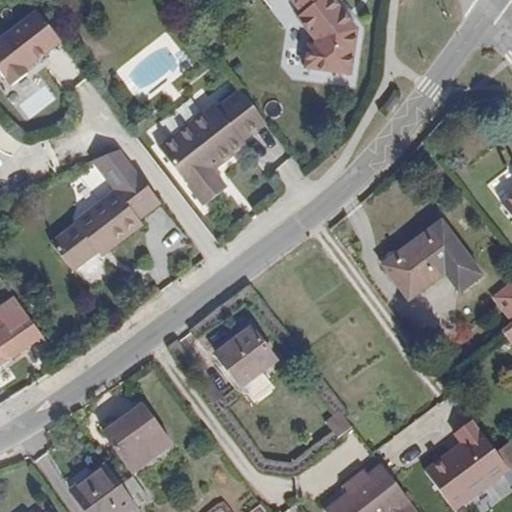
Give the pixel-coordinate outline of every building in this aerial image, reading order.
[(306,37),(298,71),(348,79),(355,32),(328,0),(283,0),(296,15),(292,18),(306,37)] [(0,38),(0,67),(10,81),(64,40),(40,8),(0,38)] [(220,98),(247,134),(267,118),(239,83),(220,98)] [(218,164),(251,140),(247,134),(220,98),(217,94),(159,137),(207,201),(232,182),(218,164)] [(69,230),(46,248),(69,279),(95,259),(98,263),(141,230),(136,224),(157,209),(110,148),(87,166),(108,194),(66,226),(69,230)] [(511,195),(497,207),(511,225),(511,195)] [(436,219),(372,268),(402,308),(441,279),(456,299),(482,279),(436,219)] [(0,365),(44,335),(17,296),(0,308),(0,365)] [(511,320),(495,333),(510,352),(511,350),(511,320)] [(247,325),(207,355),(236,394),(276,364),(247,325)] [(139,404),(97,432),(128,478),(170,450),(139,404)] [(462,441),(425,468),(456,509),(510,470),(471,417),(453,430),(462,441)] [(138,511),(104,464),(67,491),(81,511),(138,511)] [(415,511),(384,469),(327,511),(415,511)] [(233,511),(223,499),(206,511),(233,511)]
